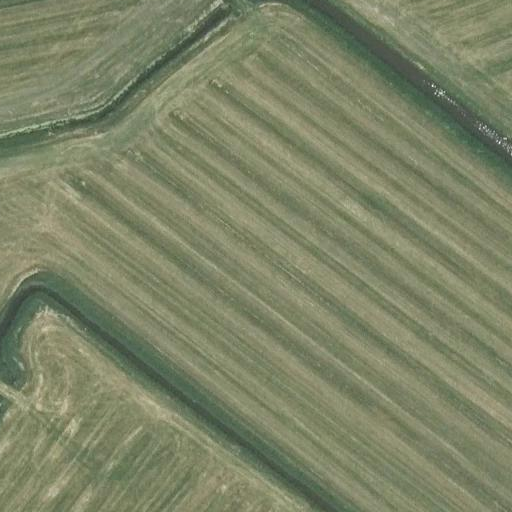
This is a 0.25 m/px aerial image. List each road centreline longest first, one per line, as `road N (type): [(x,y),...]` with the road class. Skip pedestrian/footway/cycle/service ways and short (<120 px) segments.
road 1 (track): [(0,115),(83,81),(170,0)]
road 2 (track): [(376,0),(477,63),(511,52)]
